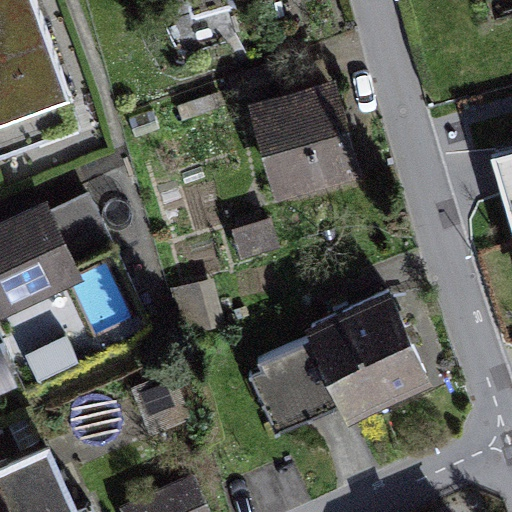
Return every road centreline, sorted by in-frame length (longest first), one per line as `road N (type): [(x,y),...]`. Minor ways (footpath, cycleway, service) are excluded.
road 1 (residential): [(509,437),(375,0)]
road 2 (residential): [(348,511),(509,437)]
